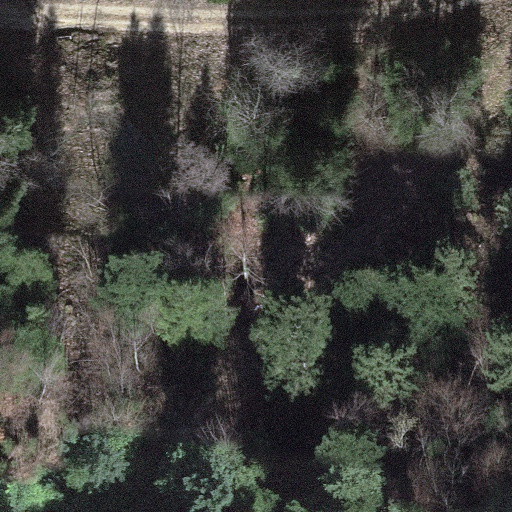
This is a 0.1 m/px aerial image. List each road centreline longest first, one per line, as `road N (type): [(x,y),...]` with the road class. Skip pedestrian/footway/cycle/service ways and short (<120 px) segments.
road 1 (track): [(111,511),(511,55)]
road 2 (track): [(0,2),(253,8),(338,0)]
